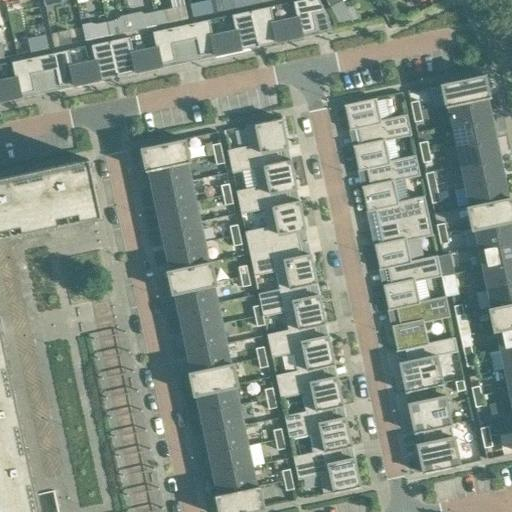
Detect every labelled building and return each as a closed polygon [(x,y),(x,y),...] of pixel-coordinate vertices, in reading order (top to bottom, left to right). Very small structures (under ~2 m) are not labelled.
[(224,11),(222,0),(214,0),(217,12),(224,11)] [(233,0),(222,0),(224,11),(236,8),(233,0)] [(270,6),(251,11),(259,46),(259,45),(302,36),(302,33),(316,30),(312,13),(324,10),(318,0),(300,0),(293,2),(297,18),(274,23),(270,6)] [(325,0),(330,8),(342,2),(341,0),(325,0)] [(342,2),(330,8),(335,17),(347,11),(342,2)] [(184,7),(153,13),(156,25),(187,19),(184,7)] [(209,20),(181,26),(184,40),(196,38),(200,55),(214,52),(215,55),(258,45),(258,46),(259,46),(251,11),(232,15),(236,31),(212,36),(209,20)] [(139,12),(129,14),(133,31),(147,27),(156,25),(153,13),(144,15),(139,12)] [(117,21),(106,23),(109,36),(119,34),(133,31),(129,14),(121,16),(117,21)] [(109,36),(106,23),(96,25),(99,38),(109,36)] [(129,37),(110,41),(118,76),(118,75),(161,66),(161,63),(175,60),(171,43),(184,40),(181,26),(153,32),(156,48),(133,53),(129,37)] [(50,34),(53,47),(71,43),(68,30),(50,34)] [(38,37),(28,39),(31,52),(41,49),(38,37)] [(68,50),(40,56),(43,71),(56,68),(59,85),(73,82),(74,85),(117,76),(117,77),(118,76),(110,41),(91,45),(95,61),(72,66),(68,50)] [(43,71),(40,56),(12,62),(15,78),(0,81),(0,100),(21,96),(20,93),(34,90),(31,73),(43,71)] [(441,84),(445,105),(489,96),(489,95),(488,95),(484,74),(441,84)] [(451,124),(451,125),(492,116),(491,116),(486,97),(489,96),(445,105),(445,106),(447,106),(451,124)] [(352,145),(352,146),(410,133),(406,114),(380,119),(375,99),(376,99),(375,97),(343,104),(344,106),(348,123),(349,130),(354,129),(357,128),(360,143),(357,144),(352,145)] [(410,102),(412,112),(420,110),(418,100),(410,102)] [(420,110),(412,112),(414,122),(422,120),(420,110)] [(455,145),(496,137),(496,136),(495,136),(491,117),(492,117),(492,116),(451,125),(451,126),(452,126),(456,145),(455,145)] [(232,173),(253,168),(253,167),(282,161),(282,160),(279,148),(282,148),(280,137),(285,136),(281,119),(281,118),(244,126),(249,145),(227,150),(232,173)] [(361,186),(419,174),(415,154),(388,160),(384,140),(410,134),(410,133),(352,146),(353,146),(357,164),(358,170),(366,169),(369,184),(361,186)] [(459,165),(459,166),(500,157),(500,156),(499,156),(495,138),(496,137),(455,145),(455,146),(456,146),(460,165),(459,165)] [(144,168),(145,169),(189,160),(184,139),(141,148),(145,168),(144,168)] [(419,143),(421,153),(429,151),(427,141),(419,143)] [(212,145),(214,154),(222,153),(220,143),(212,145)] [(429,151),(421,153),(423,162),(431,161),(429,151)] [(222,153),(214,154),(216,164),(224,162),(222,153)] [(464,185),(464,186),(505,177),(504,177),(500,158),(500,157),(459,166),(460,166),(465,185),(464,185)] [(241,213),(262,209),(262,208),(291,202),(291,201),(288,189),(291,189),(289,178),(293,177),(290,160),(290,158),(282,160),(282,161),(253,167),(253,168),(257,186),(236,190),(241,213)] [(27,311),(10,233),(100,213),(88,159),(0,178),(0,511),(39,511),(35,495),(65,489),(27,311)] [(148,169),(152,189),(191,181),(187,161),(189,161),(189,160),(145,169),(145,170),(148,169)] [(425,173),(428,183),(436,182),(433,171),(425,173)] [(375,209),(378,226),(428,215),(423,195),(397,201),(393,181),(419,175),(419,174),(361,186),(361,187),(362,187),(365,204),(367,211),(372,210),(375,209)] [(467,206),(467,207),(510,197),(508,197),(504,178),(505,178),(505,177),(464,186),(464,187),(465,187),(469,205),(467,206)] [(152,189),(156,209),(195,201),(191,181),(152,189)] [(428,183),(430,193),(438,192),(436,182),(428,183)] [(220,185),(223,195),(231,193),(229,183),(220,185)] [(438,192),(430,193),(432,203),(440,201),(438,192)] [(231,193),(223,195),(225,205),(233,203),(231,193)] [(467,207),(471,227),(511,218),(511,205),(510,197),(467,207)] [(245,231),(250,253),(299,243),(297,230),(300,229),(297,218),(302,217),(299,201),(299,200),(299,199),(291,201),(291,202),(262,208),(262,209),(266,227),(245,231)] [(156,209),(161,230),(200,221),(195,201),(156,209)] [(379,268),(379,269),(437,256),(436,255),(410,260),(406,240),(432,235),(428,215),(378,226),(382,242),(379,243),(374,244),(375,250),(379,268)] [(477,247),(511,239),(511,218),(471,227),(471,228),(474,228),(478,247),(477,247)] [(161,230),(165,250),(204,242),(200,221),(161,230)] [(436,224),(438,234),(446,233),(444,223),(436,224)] [(229,226),(231,236),(239,234),(237,224),(229,226)] [(446,233),(438,234),(441,244),(449,242),(446,233)] [(239,234),(231,236),(233,246),(241,244),(239,234)] [(481,267),(481,268),(511,261),(511,239),(477,247),(477,248),(478,248),(482,267),(481,267)] [(167,270),(167,271),(211,262),(211,261),(208,261),(204,242),(165,250),(169,269),(167,270)] [(276,271),(279,289),(280,290),(308,283),(308,284),(316,282),(316,281),(312,264),(308,265),(305,254),(302,255),(299,243),(250,253),(254,275),(276,271)] [(437,256),(441,275),(441,276),(452,274),(448,253),(443,254),(437,256)] [(388,309),(445,296),(419,301),(415,281),(441,275),(437,256),(379,269),(384,268),(387,267),(391,283),(387,283),(383,284),(384,291),(388,309)] [(485,287),(486,288),(511,282),(511,261),(481,268),(481,269),(482,268),(486,287),(485,287)] [(171,291),(171,292),(215,282),(211,262),(167,271),(171,291)] [(238,267),(240,277),(248,275),(246,265),(238,267)] [(445,296),(451,295),(457,294),(452,274),(441,276),(445,296)] [(248,275),(240,277),(242,286),(250,285),(248,275)] [(174,292),(178,311),(217,303),(213,284),(215,283),(215,282),(171,292),(174,292)] [(489,308),(489,309),(511,303),(511,282),(486,288),(486,289),(487,289),(491,307),(489,308)] [(284,312),(288,329),(288,330),(317,324),(317,325),(325,323),(325,322),(321,305),(316,306),(314,295),(311,296),(308,284),(308,283),(280,290),(279,289),(258,293),(261,305),(263,315),(263,316),(284,312)] [(446,297),(388,309),(388,310),(396,308),(399,323),(392,325),(393,332),(397,349),(428,342),(423,322),(450,316),(446,297)] [(178,311),(182,332),(222,323),(217,303),(178,311)] [(511,303),(489,309),(493,329),(511,325),(511,303)] [(464,314),(462,304),(454,306),(456,316),(464,314)] [(253,306),(255,316),(263,315),(261,305),(253,306)] [(464,314),(456,316),(458,326),(468,324),(466,314),(464,314)] [(265,324),(263,316),(263,315),(255,316),(257,326),(265,324)] [(182,332),(187,352),(226,344),(222,323),(182,332)] [(293,352),(297,370),(297,371),(326,365),(326,366),(334,364),(334,363),(333,363),(330,346),(325,347),(323,336),(320,337),(317,325),(317,324),(288,330),(288,329),(267,334),(272,357),(293,352)] [(499,349),(499,350),(511,346),(511,325),(493,329),(493,330),(495,330),(500,349),(499,349)] [(400,362),(402,373),(405,390),(405,391),(443,383),(442,382),(436,356),(457,351),(454,337),(428,342),(397,349),(396,349),(397,351),(405,349),(407,361),(404,361),(400,362)] [(188,372),(188,373),(232,363),(230,363),(226,344),(187,352),(191,371),(188,372)] [(462,347),(464,356),(472,355),(470,345),(462,347)] [(503,369),(503,370),(511,368),(511,346),(499,350),(500,350),(504,369),(503,369)] [(255,348),(258,358),(266,356),(263,347),(255,348)] [(472,355),(464,356),(467,366),(475,365),(472,355)] [(266,356),(258,358),(260,368),(268,366),(266,356)] [(189,373),(193,393),(237,384),(232,363),(188,373),(188,374),(189,373)] [(302,393),(306,411),(306,412),(334,406),(335,407),(343,405),(342,404),(338,387),(334,388),(331,377),(328,378),(326,366),(326,365),(297,371),(297,370),(276,375),(281,398),(302,393)] [(507,389),(508,390),(511,389),(511,368),(503,370),(503,371),(504,370),(508,389),(507,389)] [(465,389),(463,379),(455,381),(457,391),(465,389)] [(196,394),(200,413),(239,405),(235,385),(237,385),(237,384),(193,393),(194,394),(196,394)] [(471,387),(473,397),(481,395),(479,385),(471,387)] [(264,389),(266,399),(274,398),(272,388),(264,389)] [(414,432),(422,430),(451,424),(451,423),(445,395),(408,403),(414,431),(414,432)] [(481,395),(473,397),(475,407),(484,405),(481,395)] [(274,398),(266,399),(268,409),(276,407),(274,398)] [(200,413),(204,433),(243,425),(239,405),(200,413)] [(310,434),(314,452),(314,453),(343,446),(343,447),(351,446),(351,444),(347,428),(342,429),(340,418),(337,418),(335,407),(334,406),(306,412),(306,411),(284,415),(289,438),(310,434)] [(451,424),(422,430),(425,442),(417,444),(423,471),(423,472),(423,473),(460,465),(460,464),(459,464),(451,424)] [(204,433),(209,454),(248,445),(243,425),(204,433)] [(480,428),(482,438),(490,436),(488,426),(480,428)] [(273,430),(275,440),(283,438),(281,428),(273,430)] [(490,436),(482,438),(484,448),(492,446),(490,436)] [(283,438),(275,440),(277,450),(285,448),(283,438)] [(209,454),(213,474),(252,466),(248,445),(209,454)] [(314,453),(314,452),(293,456),(298,479),(319,475),(323,494),(360,486),(360,485),(356,468),(351,469),(349,458),(346,459),(343,447),(343,446),(314,453)] [(214,494),(214,495),(259,486),(258,485),(256,485),(252,466),(213,474),(217,494),(214,494)] [(282,471),(284,481),(292,479),(290,469),(282,471)] [(292,479),(284,481),(286,491),(294,489),(292,479)] [(259,486),(214,495),(214,496),(215,496),(218,511),(240,511),(263,507),(259,486)]
